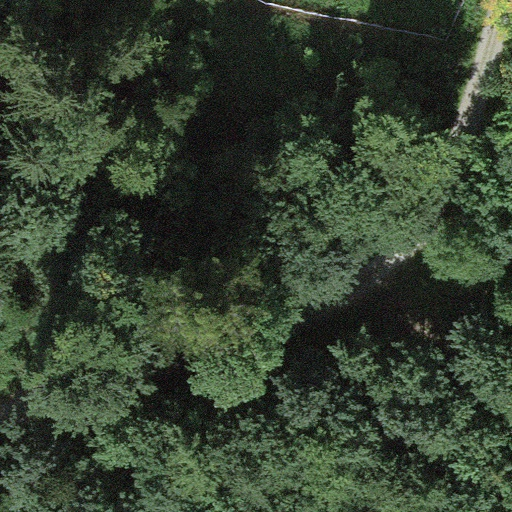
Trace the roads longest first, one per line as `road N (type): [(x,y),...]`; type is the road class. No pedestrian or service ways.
road 1 (track): [(0,411),(264,340),(350,300),(403,259),(443,202),(508,0)]
road 2 (track): [(403,259),(511,341)]
